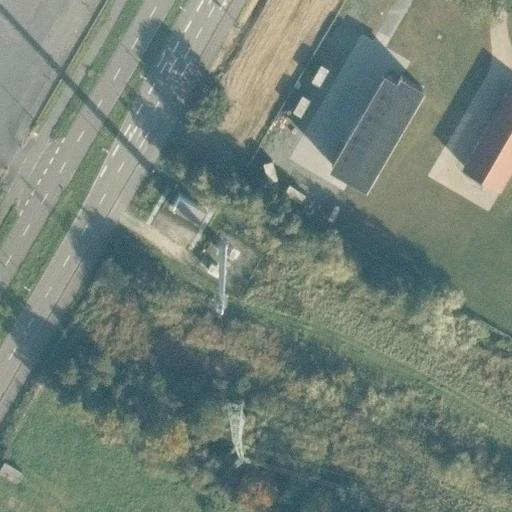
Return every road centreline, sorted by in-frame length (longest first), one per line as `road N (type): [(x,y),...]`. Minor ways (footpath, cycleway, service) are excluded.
road 1 (secondary): [(0,373),(210,0)]
road 2 (secondary): [(160,0),(0,272)]
